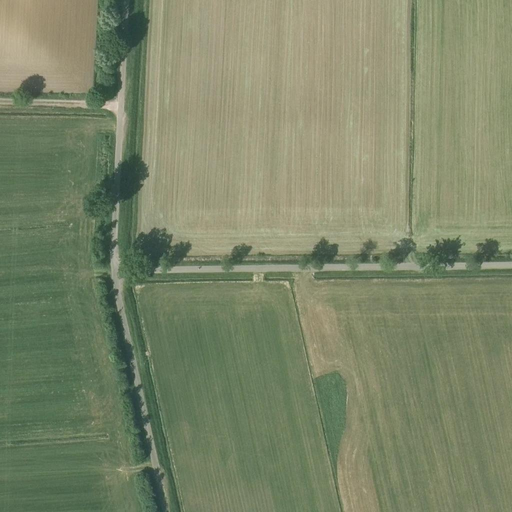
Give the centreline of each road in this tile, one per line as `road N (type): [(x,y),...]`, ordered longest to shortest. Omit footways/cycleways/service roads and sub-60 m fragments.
road 1 (unclassified): [(110,270),(511,264)]
road 2 (unclassified): [(110,270),(121,0)]
road 3 (unclassified): [(164,511),(110,270)]
